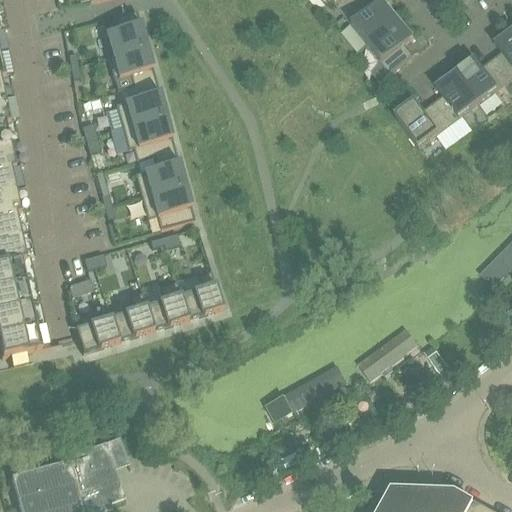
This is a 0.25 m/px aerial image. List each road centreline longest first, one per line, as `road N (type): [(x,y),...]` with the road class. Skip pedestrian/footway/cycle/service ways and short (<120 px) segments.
road 1 (unknown): [(83,288),(91,270),(61,57),(49,41),(21,45)]
road 2 (unclassified): [(268,511),(439,425)]
